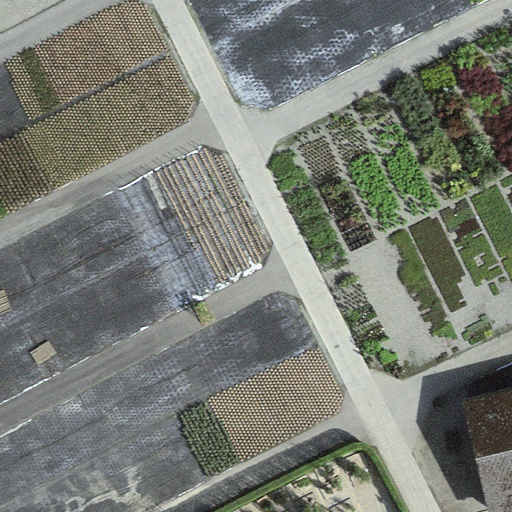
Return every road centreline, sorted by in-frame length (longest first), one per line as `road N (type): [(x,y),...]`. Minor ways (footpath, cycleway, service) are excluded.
road 1 (track): [(164,0),(413,511)]
road 2 (track): [(511,357),(167,511)]
